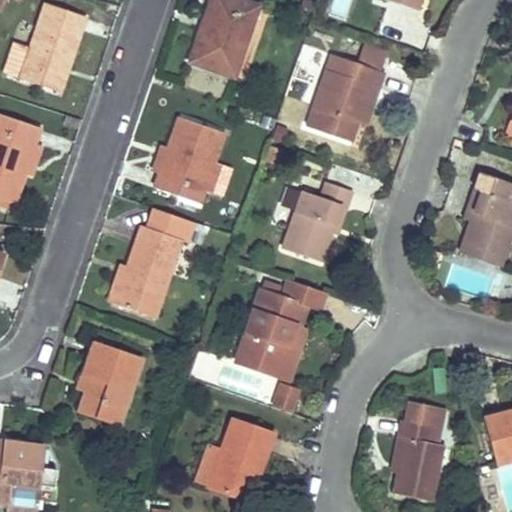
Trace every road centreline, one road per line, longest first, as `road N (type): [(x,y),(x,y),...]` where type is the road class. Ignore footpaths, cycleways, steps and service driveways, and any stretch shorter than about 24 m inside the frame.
road 1 (residential): [(146,0),(33,322),(0,353)]
road 2 (residential): [(419,317),(389,240),(479,0)]
road 3 (residential): [(333,511),(340,390),(419,317)]
